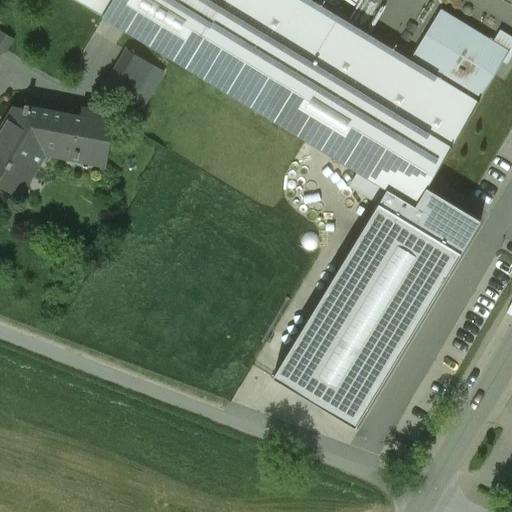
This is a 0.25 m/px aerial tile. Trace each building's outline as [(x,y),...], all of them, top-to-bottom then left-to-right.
[(74,0),(102,17),(103,17),(185,66),(224,0),(74,0)] [(337,17),(309,0),(224,0),(185,66),(274,120),(337,17)] [(409,61),(337,17),(274,120),(386,189),(415,206),(427,187),(478,103),(478,102),(503,61),(506,63),(511,52),(511,49),(496,39),(494,42),(440,10),(409,61)] [(125,47),(104,83),(145,106),(166,70),(125,47)] [(24,108),(24,110),(16,109),(0,134),(0,178),(17,189),(43,147),(75,153),(74,158),(99,163),(107,122),(83,117),(82,123),(40,115),(41,111),(24,108)] [(415,206),(386,189),(273,377),(357,427),(479,220),(427,187),(415,206)]
